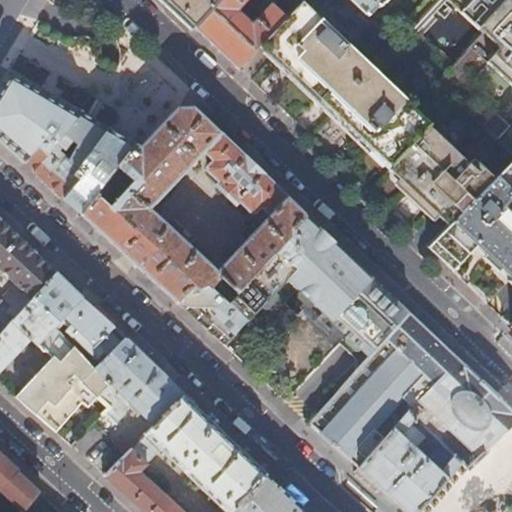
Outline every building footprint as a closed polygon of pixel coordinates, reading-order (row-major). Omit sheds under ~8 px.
[(166,0),(196,28),(221,0),(166,0)] [(250,0),(221,0),(196,28),(239,68),(259,47),(288,17),(273,4),(252,26),(249,24),(249,20),(244,16),(241,16),(238,14),(250,0)] [(350,0),(369,18),(379,8),(381,9),(389,0),(350,0)] [(511,0),(490,0),(474,18),(501,44),(484,62),(511,87),(511,0)] [(343,125),(388,169),(433,125),(347,43),(304,1),(288,17),(259,47),(284,69),(343,125)] [(25,161),(40,146),(48,154),(83,112),(10,69),(0,86),(0,138),(2,140),(25,161)] [(273,255),(290,237),(289,235),(307,214),(194,107),(179,107),(142,146),(138,144),(120,167),(135,180),(113,205),(100,194),(83,215),(94,226),(103,233),(115,244),(142,270),(158,284),(162,288),(178,302),(190,289),(195,290),(209,282),(215,287),(223,279),(239,292),(273,255)] [(64,198),(79,181),(72,175),(109,127),(95,119),(83,112),(48,154),(40,146),(25,161),(34,170),(47,182),(55,189),(64,198)] [(433,125),(388,169),(398,178),(395,182),(397,184),(412,199),(432,219),(436,215),(437,216),(448,228),(498,178),(475,156),(470,161),(454,146),(433,125)] [(120,167),(138,144),(109,127),(72,175),(79,181),(64,198),(73,206),(83,215),(100,194),(120,167)] [(511,163),(498,178),(448,228),(429,247),(441,259),(452,270),(476,245),(490,258),(511,278),(511,326),(511,163)] [(411,313),(307,214),(289,235),(290,237),(273,255),(293,274),(285,284),(306,304),(330,327),(345,341),(366,362),(411,313)] [(0,220),(0,269),(4,273),(24,292),(8,310),(0,303),(0,302),(0,335),(58,274),(35,252),(27,245),(0,220)] [(239,292),(230,301),(236,307),(236,308),(243,314),(244,322),(245,323),(225,345),(226,346),(285,284),(293,274),(273,255),(239,292)] [(103,316),(85,299),(72,287),(62,278),(58,274),(0,335),(0,372),(32,337),(41,345),(54,356),(17,396),(37,414),(56,430),(83,402),(89,407),(100,397),(113,383),(121,391),(118,395),(122,399),(108,413),(113,418),(119,424),(129,413),(130,404),(133,402),(156,424),(185,395),(167,377),(156,367),(144,355),(127,339),(114,327),(103,316)] [(190,289),(178,302),(197,319),(225,345),(245,323),(244,322),(243,314),(236,308),(236,307),(230,301),(215,287),(209,282),(195,290),(190,289)] [(511,424),(511,409),(411,313),(366,362),(310,424),(338,449),(359,468),(410,411),(416,417),(425,408),(478,458),(511,424)] [(208,417),(185,395),(156,424),(107,475),(146,511),(186,511),(142,471),(149,464),(146,461),(160,447),(227,511),(229,511),(267,473),(249,456),(231,439),(208,417)] [(376,493),(380,488),(390,498),(398,504),(405,511),(417,511),(462,462),(442,442),(426,458),(416,448),(431,432),(416,417),(410,411),(359,468),(356,473),(366,483),(376,493)] [(7,461),(0,453),(0,489),(25,511),(26,511),(30,508),(42,492),(7,461)] [(271,470),(267,474),(286,491),(289,487),(271,470)] [(267,474),(267,473),(229,511),(307,511),(294,499),(286,491),(267,474)]
